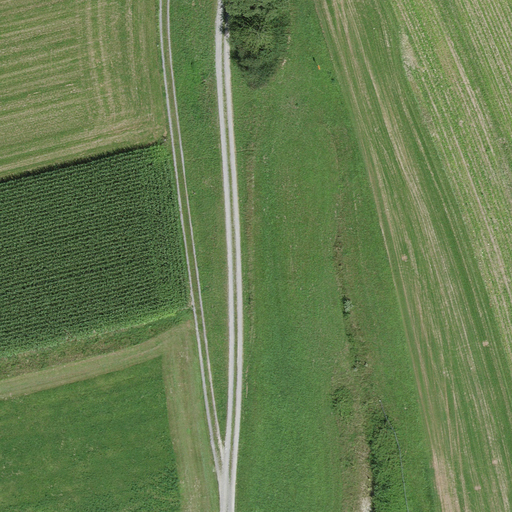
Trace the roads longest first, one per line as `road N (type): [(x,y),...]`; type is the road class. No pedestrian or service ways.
road 1 (track): [(222,0),(225,511)]
road 2 (track): [(225,490),(202,389),(163,0)]
